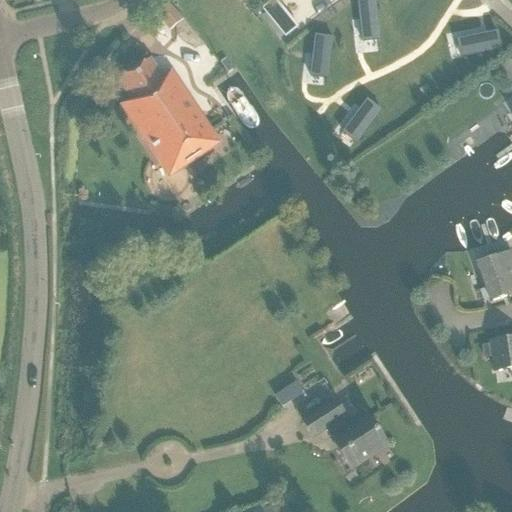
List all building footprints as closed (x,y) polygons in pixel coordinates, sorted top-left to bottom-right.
[(286,34),(299,23),(279,0),(275,0),(265,8),(286,34)] [(355,0),(361,40),(378,38),(373,0),(355,0)] [(170,31),(183,20),(168,2),(154,14),(170,31)] [(457,38),(460,57),(499,49),(495,31),(457,38)] [(309,76),(327,78),(331,37),(313,35),(309,76)] [(162,78),(150,60),(118,81),(129,100),(120,106),(169,178),(219,144),(171,71),(162,78)] [(341,132),(356,142),(379,110),(366,100),(341,132)] [(493,258),(507,296),(511,294),(511,256),(510,252),(493,258)] [(483,300),(488,298),(490,302),(507,296),(493,258),(476,265),(485,289),(479,291),(483,300)] [(511,369),(511,339),(490,342),(495,372),(511,369)] [(348,428),(342,419),(345,417),(335,402),(302,423),(312,438),(328,427),(335,437),(330,440),(350,471),(387,447),(367,416),(348,428)]
